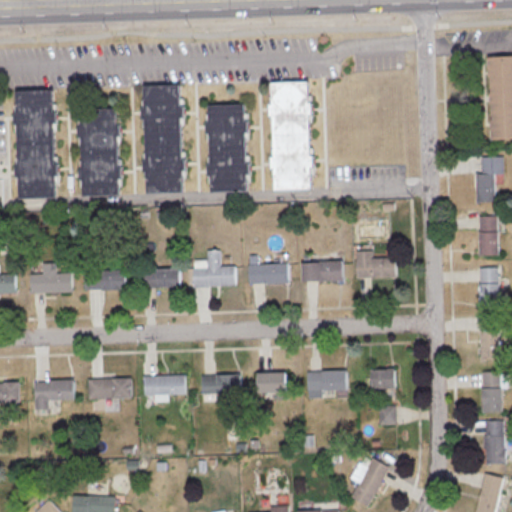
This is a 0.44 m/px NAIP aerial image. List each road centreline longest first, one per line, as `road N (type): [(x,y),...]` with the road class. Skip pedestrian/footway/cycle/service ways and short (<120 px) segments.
road 1 (residential): [(422,511),(438,436),(421,0)]
road 2 (residential): [(434,325),(0,339)]
road 3 (primary): [(127,0),(0,4)]
